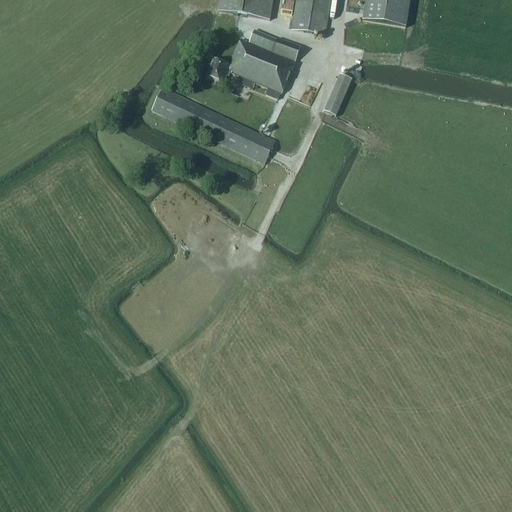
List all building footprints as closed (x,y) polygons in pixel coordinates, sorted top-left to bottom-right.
[(269,22),(272,0),(219,0),(217,13),(269,22)] [(295,0),(290,31),(325,37),(330,0),(295,0)] [(365,0),(362,22),(405,29),(410,0),(365,0)] [(226,77),(229,78),(230,75),(272,92),(281,96),(301,48),(277,39),(271,53),(241,40),(229,67),(213,60),(206,78),(223,85),(226,77)] [(323,113),(335,118),(352,81),(340,76),(323,113)] [(264,165),(272,149),(274,143),(272,141),(162,90),(151,112),(264,165)]
